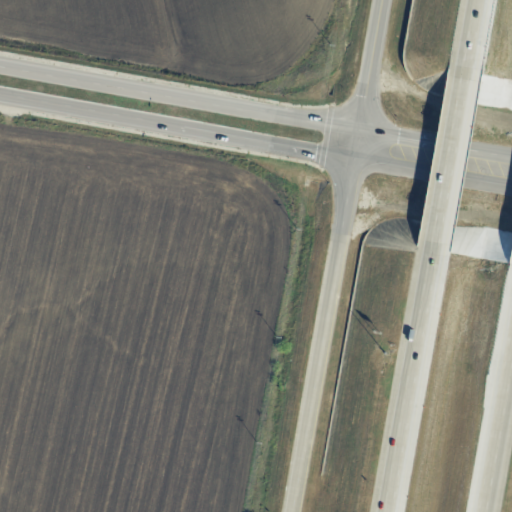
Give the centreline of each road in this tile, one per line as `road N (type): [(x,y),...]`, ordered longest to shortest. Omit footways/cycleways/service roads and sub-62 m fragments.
road 1 (motorway): [(357,146),(289,511)]
road 2 (secondary): [(357,146),(323,121),(0,66)]
road 3 (secondary): [(0,97),(319,154),(357,146)]
road 4 (motorway): [(428,254),(384,511)]
road 5 (motorway): [(465,54),(428,254)]
road 6 (motorway): [(484,511),(511,352)]
road 7 (tertiary): [(382,0),(357,146)]
